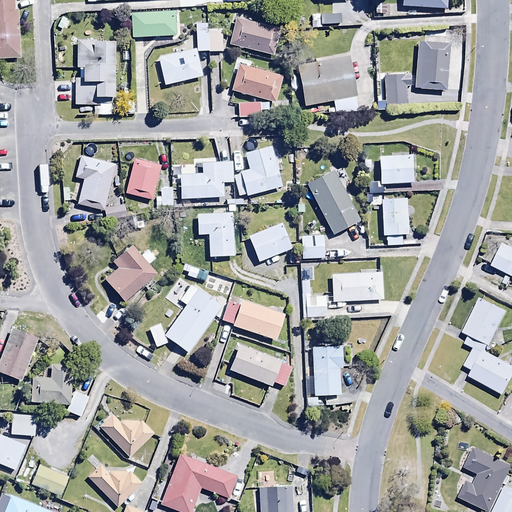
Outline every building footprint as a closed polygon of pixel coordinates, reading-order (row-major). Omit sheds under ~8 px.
[(0,0),(0,62),(21,62),(19,13),(16,13),(15,0),(0,0)] [(401,0),(401,10),(446,13),(446,0),(401,0)] [(386,6),(373,6),(372,18),(385,18),(386,6)] [(131,16),(132,40),(177,38),(175,14),(131,16)] [(340,16),(311,17),(311,32),(340,31),(340,16)] [(275,60),(282,32),(236,20),(229,48),(275,60)] [(208,27),(197,27),(197,55),(222,55),(222,32),(208,32),(208,27)] [(78,42),(78,71),(84,71),(84,81),(76,81),(75,108),(100,108),(100,118),(112,118),(112,102),(116,102),(116,46),(103,46),(103,42),(78,42)] [(445,94),(448,47),(417,44),(414,92),(445,94)] [(195,52),(158,60),(165,88),(202,80),(195,52)] [(304,109),(332,104),(335,120),(358,115),(355,99),(356,99),(348,60),(297,71),(304,109)] [(239,66),(231,93),(275,106),(283,80),(239,66)] [(409,78),(383,80),(385,105),(377,106),(377,112),(407,110),(406,89),(410,89),(409,78)] [(251,106),(251,103),(238,104),(239,121),(262,119),(261,105),(251,106)] [(283,189),(271,149),(245,158),(250,173),(233,178),(240,199),(246,197),(247,201),(269,194),(270,198),(280,195),(279,191),(283,189)] [(77,181),(73,195),(81,198),(78,206),(102,214),(117,170),(82,158),(75,181),(77,181)] [(138,160),(137,163),(135,162),(126,196),(152,204),(162,170),(147,165),(148,162),(138,160)] [(414,187),(414,160),(379,161),(379,188),(414,187)] [(180,178),(181,202),(224,201),(224,186),(233,186),(232,165),(202,166),(202,177),(180,178)] [(334,174),(307,188),(332,237),(359,224),(334,174)] [(172,191),(161,191),(161,200),(156,200),(156,212),(173,212),(172,191)] [(247,202),(227,202),(228,214),(238,214),(238,208),(247,208),(247,202)] [(408,202),(381,204),(383,240),(386,240),(386,249),(402,248),(402,238),(410,238),(408,202)] [(233,216),(197,218),(198,238),(209,237),(210,260),(234,259),(233,216)] [(249,239),(259,265),(292,252),(282,226),(272,230),(271,227),(265,230),(266,233),(249,239)] [(301,239),(302,262),(324,262),(324,238),(301,239)] [(511,251),(502,246),(490,269),(511,280),(511,251)] [(132,248),(112,265),(118,272),(105,282),(124,305),(157,278),(149,267),(155,262),(148,254),(141,259),(132,248)] [(383,302),(382,275),(332,277),(333,304),(383,302)] [(164,338),(188,356),(222,309),(191,287),(179,303),(186,307),(164,338)] [(326,299),(306,299),(307,320),(326,320),(326,299)] [(482,357),(484,354),(487,349),(489,350),(507,316),(480,301),(461,335),(468,339),(464,346),(473,351),(482,357)] [(242,304),(241,307),(228,303),(222,323),(233,327),(232,330),(277,345),(286,318),(242,304)] [(38,342),(12,332),(0,362),(0,375),(22,384),(38,342)] [(282,366),(283,365),(239,348),(230,374),(272,389),(274,385),(285,389),(292,370),(282,366)] [(304,379),(306,397),(314,397),(315,400),(341,398),(339,370),(343,370),(342,349),(312,351),(314,379),(304,379)] [(482,357),(473,351),(464,369),(472,374),(469,380),(502,398),(511,381),(511,369),(484,354),(482,357)] [(33,381),(33,406),(69,407),(71,368),(52,367),(51,382),(33,381)] [(89,400),(75,395),(67,414),(81,420),(89,400)] [(12,416),(11,438),(34,439),(36,417),(12,416)] [(112,417),(99,430),(128,460),(154,436),(143,424),(140,426),(138,423),(123,423),(120,425),(112,417)] [(26,449),(0,438),(0,467),(16,474),(26,449)] [(466,484),(458,501),(479,511),(490,511),(511,471),(473,451),(463,471),(467,473),(468,485),(466,484)] [(160,507),(173,511),(192,511),(201,491),(229,502),(237,481),(180,458),(160,507)] [(42,465),(31,487),(60,501),(71,479),(42,465)] [(109,476),(100,467),(86,481),(117,511),(143,487),(130,474),(128,476),(126,474),(111,474),(109,476)] [(260,511),(292,511),(291,489),(259,491),(260,511)] [(511,511),(511,492),(505,489),(493,511),(511,511)] [(48,511),(46,511),(2,494),(0,498),(0,511),(58,511),(60,507),(52,504),(48,511)]
